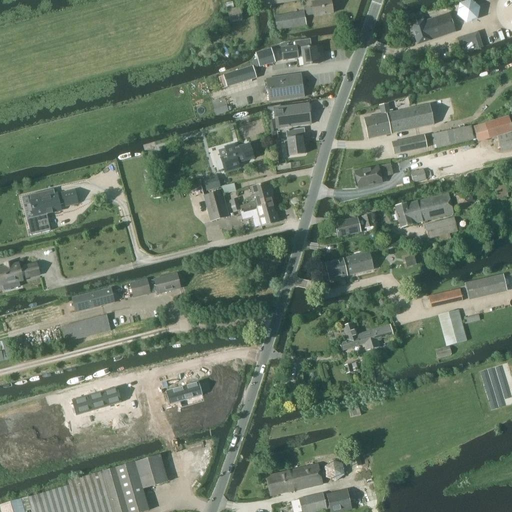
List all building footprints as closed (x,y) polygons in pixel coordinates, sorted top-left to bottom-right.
[(315,16),(333,13),(330,0),(329,0),(313,3),(313,8),(306,9),(307,16),(314,15),(315,16)] [(467,3),(456,8),(455,19),(465,26),(475,21),(476,10),(467,3)] [(230,22),(243,20),(241,8),(228,10),(230,22)] [(278,31),(307,26),(305,11),(275,16),(278,31)] [(424,21),(421,12),(415,14),(418,23),(411,25),(418,45),(430,41),(455,33),(449,14),(424,22),(423,21),(424,21)] [(478,33),(457,39),(460,47),(472,44),(475,51),(483,48),(478,33)] [(304,66),(319,64),(316,47),(312,48),(310,40),(295,42),(296,47),(282,49),(283,60),(303,58),(304,66)] [(271,49),(256,54),(260,67),(275,62),(271,49)] [(227,87),(256,78),(253,67),(224,75),(227,87)] [(300,98),(298,83),(297,75),(267,79),(270,102),(300,98)] [(311,124),(309,104),(274,108),(276,128),(311,124)] [(390,134),(434,124),(430,105),(393,113),(392,111),(390,111),(389,104),(379,106),(381,115),(364,119),(369,139),(390,134)] [(485,124),(474,127),(478,142),(490,139),(498,136),(501,152),(511,149),(511,128),(508,117),(485,124)] [(434,148),(474,140),(471,126),(431,134),(434,148)] [(306,139),(304,128),(286,130),(289,156),(305,154),(303,140),(306,139)] [(395,155),(426,148),(424,136),(392,143),(395,155)] [(228,156),(221,158),(224,170),(239,166),(238,163),(254,159),(250,144),(235,149),(234,145),(225,147),(228,156)] [(381,178),(393,175),(390,164),(378,167),(378,166),(355,172),(359,189),(382,183),(381,178)] [(413,183),(426,180),(423,169),(411,173),(413,183)] [(207,190),(220,187),(217,176),(204,179),(207,190)] [(249,204),(240,207),(241,210),(267,203),(271,202),(269,192),(271,191),(269,183),(251,188),(253,195),(255,194),(257,201),(249,204)] [(223,196),(235,192),(233,185),(221,189),(222,192),(223,196)] [(35,216),(27,218),(31,236),(51,231),(46,213),(61,210),(60,205),(65,204),(65,206),(78,203),(75,191),(62,194),(63,196),(58,197),(57,195),(55,195),(54,189),(30,195),(35,216)] [(229,217),(223,196),(222,192),(204,196),(211,221),(229,217)] [(459,212),(474,208),(470,193),(455,197),(459,212)] [(414,224),(454,214),(449,194),(408,204),(408,203),(395,207),(401,228),(414,225),(414,224)] [(237,198),(230,200),(234,212),(241,210),(237,198)] [(267,203),(241,210),(242,216),(252,213),(255,227),(261,225),(261,226),(279,222),(277,214),(275,214),(271,202),(267,203)] [(365,229),(375,226),(372,215),(362,217),(363,221),(358,222),(357,218),(335,223),(339,238),(360,233),(359,226),(364,225),(365,229)] [(429,239),(458,232),(454,218),(425,225),(429,239)] [(330,281),(374,270),(369,252),(325,263),(330,281)] [(408,268),(417,265),(414,257),(405,259),(408,268)] [(18,264),(0,268),(0,285),(3,284),(4,290),(20,286),(19,281),(22,280),(21,277),(26,276),(27,278),(39,275),(36,263),(24,266),(24,268),(20,269),(18,264)] [(158,294),(180,288),(177,274),(147,282),(150,293),(157,291),(158,294)] [(469,300),(507,291),(504,275),(465,284),(469,300)] [(130,284),(134,298),(150,293),(147,282),(147,280),(130,284)] [(73,299),(76,312),(114,302),(111,289),(73,299)] [(431,308),(463,301),(460,289),(428,296),(431,308)] [(449,346),(466,341),(458,310),(439,316),(447,347),(435,350),(438,359),(452,355),(449,346)] [(66,342),(111,331),(107,315),(62,326),(66,342)] [(465,324),(480,321),(479,315),(464,318),(465,324)] [(378,340),(393,335),(390,326),(382,329),(380,323),(372,326),(374,330),(357,335),(353,323),(343,326),(347,340),(339,343),(342,351),(365,343),(367,351),(381,346),(378,340)] [(202,361),(206,380),(223,377),(222,368),(220,358),(202,361)] [(351,364),(345,366),(347,374),(354,372),(353,369),(355,369),(353,363),(351,364)] [(199,382),(166,391),(166,392),(168,392),(172,403),(170,404),(170,405),(203,395),(199,382)] [(117,387),(72,400),(72,401),(74,401),(78,414),(76,415),(76,416),(100,409),(121,403),(117,387)] [(348,406),(351,418),(361,416),(358,404),(348,406)] [(362,465),(357,449),(349,451),(353,467),(362,465)] [(169,482),(161,455),(68,482),(70,485),(0,505),(0,511),(144,511),(149,511),(143,489),(169,482)] [(333,461),(325,467),(326,478),(336,482),(345,475),(343,465),(333,461)] [(272,496),(323,484),(318,464),(267,477),(272,496)] [(299,500),(291,502),(293,511),(300,511),(302,511),(301,511),(318,511),(331,509),(331,511),(341,511),(352,510),(347,490),(324,495),(323,493),(299,499),(299,500)]
